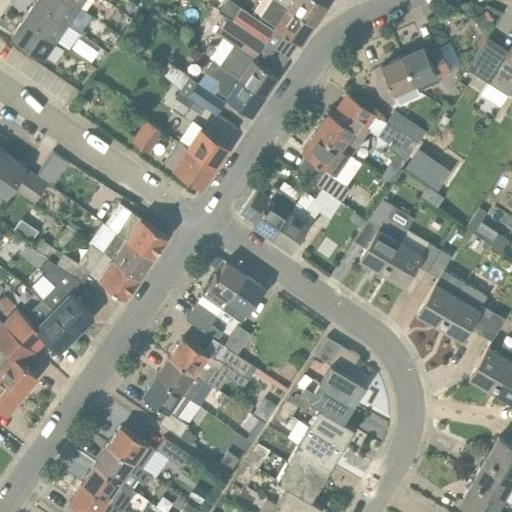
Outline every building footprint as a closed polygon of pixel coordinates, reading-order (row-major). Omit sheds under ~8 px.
[(55,40),(67,23),(35,0),(23,17),(55,40)] [(67,23),(79,6),(69,0),(35,0),(67,23)] [(269,0),(260,14),(283,30),(282,31),(286,34),(287,33),(299,42),(312,23),(289,6),(279,0),(269,0)] [(279,0),(289,6),(312,23),(326,3),(322,0),(279,0)] [(232,19),(265,41),(274,29),(241,6),(232,19)] [(485,27),(495,20),(487,9),(477,16),(485,27)] [(155,18),(155,14),(152,12),(149,12),(146,14),(146,18),(149,21),(153,21),(155,18)] [(43,57),(55,40),(23,17),(11,35),(43,57)] [(233,44),(220,63),(264,94),(277,74),(265,66),(265,65),(261,62),(260,63),(253,58),(265,41),(232,19),(228,17),(217,33),(233,44)] [(509,95),(511,90),(511,45),(509,50),(487,36),(466,68),(509,95)] [(446,44),(454,61),(462,57),(454,40),(446,44)] [(439,80),(438,78),(451,71),(439,45),(426,51),(424,46),(402,56),(415,84),(418,90),(439,80)] [(394,94),(415,84),(402,56),(381,65),(387,79),(386,80),(388,84),(389,84),(394,94)] [(217,91),(233,102),(233,103),(237,106),(238,105),(250,113),(264,94),(220,63),(213,59),(205,70),(217,78),(217,91)] [(161,72),(181,88),(190,76),(168,61),(161,72)] [(216,114),(225,100),(197,81),(188,94),(196,100),(205,106),(216,114)] [(175,97),(190,108),(196,100),(188,94),(181,88),(175,97)] [(329,111),(316,131),(348,154),(351,155),(369,129),(366,127),(376,114),(347,94),(333,114),(329,111)] [(196,100),(190,108),(200,114),(205,106),(196,100)] [(387,122),(418,142),(426,130),(394,110),(387,122)] [(162,130),(147,120),(133,140),(148,151),(162,130)] [(186,146),(214,166),(228,145),(200,126),(186,146)] [(417,142),(397,129),(388,142),(408,156),(417,142)] [(350,188),(345,185),(333,177),(348,154),(316,131),(302,150),(315,159),(314,160),(318,163),(319,162),(326,167),(315,183),(322,188),(340,201),(341,200),(341,201),(350,188)] [(214,166),(186,146),(178,141),(164,162),(200,187),(214,166)] [(425,157),(415,150),(404,167),(414,174),(425,157)] [(0,162),(0,192),(5,196),(12,187),(13,187),(25,168),(26,167),(7,153),(0,162)] [(398,171),(388,163),(380,175),(390,182),(398,171)] [(12,188),(32,202),(46,182),(35,175),(25,168),(13,187),(12,188)] [(296,202),(273,235),(292,248),(300,236),(301,237),(304,232),(303,232),(315,215),(315,214),(318,210),(329,218),(340,201),(322,188),(315,197),(314,196),(305,208),(296,202)] [(394,205),(382,197),(354,240),(366,247),(359,258),(381,271),(399,239),(407,227),(388,216),(394,205)] [(253,222),(273,235),(296,202),(296,201),(288,211),(269,198),(264,205),(263,204),(260,209),(261,209),(253,222)] [(117,231),(152,256),(167,235),(131,210),(119,201),(105,222),(117,231)] [(502,251),(509,240),(480,221),(486,212),(479,207),(466,227),(502,251)] [(366,220),(355,212),(351,219),(362,226),(366,220)] [(30,241),(37,230),(25,223),(18,234),(30,241)] [(112,257),(138,276),(152,256),(117,231),(102,250),(112,257)] [(439,248),(428,242),(422,252),(399,239),(381,271),(403,284),(415,264),(426,270),(439,248)] [(439,248),(426,270),(438,277),(448,260),(451,255),(439,248)] [(102,250),(102,251),(88,271),(125,296),(138,276),(112,257),(102,250)] [(63,252),(55,263),(78,278),(84,268),(86,266),(78,261),(63,252)] [(55,263),(47,257),(40,264),(46,270),(43,273),(54,284),(40,298),(47,305),(51,308),(76,332),(93,314),(79,300),(70,292),(79,279),(78,278),(55,263)] [(216,315),(221,308),(245,274),(226,261),(217,273),(216,272),(213,277),(214,277),(202,295),(197,302),(216,315)] [(241,321),(253,304),(254,305),(257,301),(256,300),(264,288),(245,274),(221,308),(238,319),(241,321)] [(417,312),(438,325),(457,294),(435,281),(417,312)] [(468,326),(479,333),(492,310),(481,303),(486,295),(464,282),(457,294),(438,325),(461,339),(468,326)] [(216,315),(197,302),(185,318),(205,332),(216,316),(216,315)] [(3,319),(36,351),(47,339),(58,350),(76,332),(51,308),(36,324),(15,305),(3,319)] [(492,310),(479,333),(491,339),(501,322),(504,317),(492,310)] [(0,375),(21,393),(37,374),(24,364),(36,351),(3,319),(2,320),(0,322),(0,343),(0,344),(0,375)] [(231,337),(211,323),(205,332),(212,337),(224,346),(225,345),(231,337)] [(225,346),(236,354),(250,333),(239,325),(225,346)] [(225,346),(216,359),(200,348),(201,347),(196,344),(196,345),(183,336),(170,356),(203,379),(205,380),(214,366),(219,369),(223,362),(248,379),(255,367),(236,354),(225,346)] [(315,354),(328,362),(339,343),(327,336),(315,354)] [(331,363),(339,368),(349,349),(339,343),(328,362),(331,363)] [(469,376),(491,389),(509,358),(504,356),(487,346),(469,376)] [(339,368),(348,374),(360,356),(349,349),(339,368)] [(190,397),(198,386),(203,379),(170,356),(157,374),(181,391),(183,392),(190,397)] [(491,389),(511,401),(511,358),(509,358),(491,389)] [(320,382),(355,403),(366,385),(348,374),(339,368),(331,363),(320,382)] [(288,387),(255,367),(253,371),(285,391),(288,387)] [(169,412),(183,392),(181,391),(157,374),(143,394),(156,403),(155,404),(159,407),(160,406),(169,412)] [(0,408),(5,413),(21,393),(0,375),(0,408)] [(319,407),(343,421),(354,404),(355,404),(355,403),(320,382),(309,400),(319,407)] [(287,399),(297,406),(303,398),(296,393),(294,397),(290,394),(287,399)] [(265,420),(275,405),(264,397),(254,412),(265,420)] [(281,408),(292,415),(297,406),(287,399),(281,408)] [(308,425),(343,446),(354,428),(343,421),(319,407),(308,425)] [(292,415),(281,408),(276,416),(287,423),(292,415)] [(169,412),(167,410),(159,422),(179,436),(206,455),(211,447),(184,428),(187,424),(169,412)] [(142,468),(155,448),(139,437),(139,436),(135,433),(134,434),(122,425),(109,444),(142,468)] [(297,443),(333,464),(343,446),(308,425),(297,443)] [(164,435),(156,448),(181,465),(190,453),(164,435)] [(485,459),(511,474),(511,442),(511,444),(498,436),(485,459)] [(252,452),(263,459),(269,450),(257,443),(252,452)] [(287,461),(322,482),(333,464),(297,443),(287,461)] [(142,468),(109,444),(96,463),(120,481),(121,480),(131,487),(137,478),(145,483),(151,474),(142,468)] [(220,462),(231,469),(238,458),(227,450),(220,462)] [(257,468),(263,459),(252,452),(246,461),(257,468)] [(502,499),(511,482),(511,474),(485,459),(472,481),(502,499)] [(241,470),(252,477),(255,472),(259,475),(261,472),(257,469),(257,468),(246,461),(241,470)] [(286,485),(311,499),(321,482),(322,482),(287,461),(276,479),(286,485)] [(108,500),(120,481),(96,463),(82,482),(108,500)] [(252,477),(241,470),(236,477),(247,484),(252,477)] [(496,511),(495,511),(502,499),(472,481),(459,502),(474,511),(473,511),(496,511)] [(108,500),(82,482),(69,502),(81,510),(81,511),(119,511),(122,509),(108,500)] [(202,485),(192,499),(202,506),(212,492),(202,485)] [(276,503),(290,511),(317,511),(322,506),(311,499),(286,485),(276,503)] [(179,511),(199,511),(200,511),(186,502),(179,511)] [(270,511),(290,511),(276,503),(270,511)]
